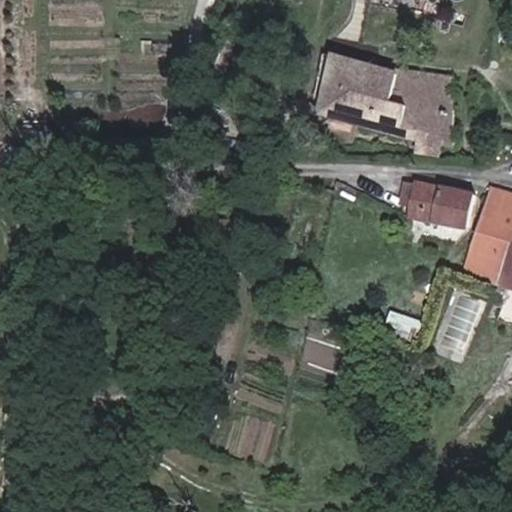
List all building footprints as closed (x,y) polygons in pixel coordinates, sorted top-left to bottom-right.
[(323,69),(344,73),(346,60),(326,56),(323,69)] [(438,143),(447,145),(452,78),(391,65),(390,69),(346,60),(344,73),(323,69),(311,114),(413,138),(410,150),(434,156),(438,143)] [(416,247),(469,257),(476,220),(423,210),(423,214),(418,235),(416,247)] [(407,233),(418,235),(423,214),(411,212),(407,233)] [(507,258),(511,246),(511,245),(511,220),(492,213),(479,249),(507,258)] [(511,245),(511,246),(507,258),(511,259),(511,263),(503,291),(497,307),(511,311),(511,245)] [(468,278),(503,291),(511,263),(511,259),(507,258),(479,249),(468,278)] [(497,307),(503,291),(468,278),(462,294),(497,307)] [(411,368),(417,349),(388,339),(384,351),(405,357),(402,365),(411,368)] [(402,365),(405,357),(384,351),(382,359),(402,365)]
